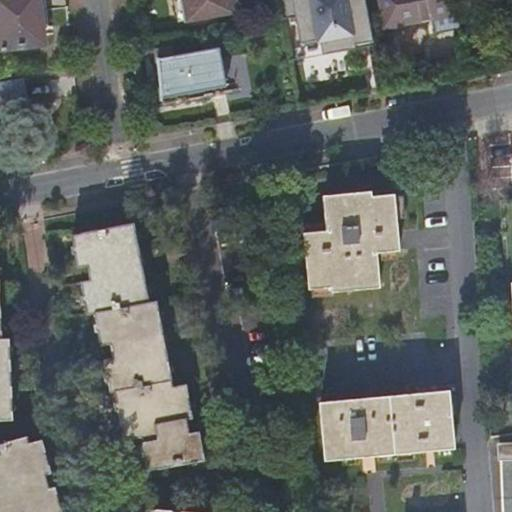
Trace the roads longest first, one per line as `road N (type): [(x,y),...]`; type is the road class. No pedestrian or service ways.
road 1 (unclassified): [(110,185),(511,106)]
road 2 (residential): [(92,0),(110,185)]
